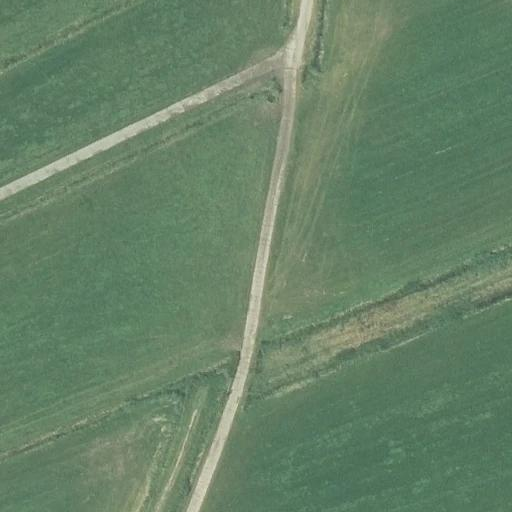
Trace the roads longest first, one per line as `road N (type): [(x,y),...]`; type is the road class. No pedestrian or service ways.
road 1 (track): [(294,56),(247,337),(192,511)]
road 2 (track): [(303,0),(294,56),(0,200)]
road 3 (unclassified): [(155,511),(200,396)]
